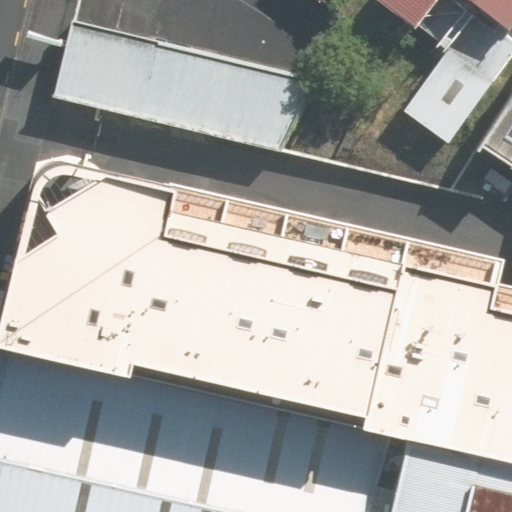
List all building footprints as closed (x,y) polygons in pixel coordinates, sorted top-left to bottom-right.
[(511,0),(392,0),(450,45),(402,106),(454,147),(511,72),(511,0)] [(288,150),(323,81),(71,19),(53,94),(288,150)] [(0,337),(365,422),(511,456),(511,88),(480,139),(511,161),(511,286),(510,286),(511,274),(511,261),(37,157),(0,305),(0,337)] [(0,511),(338,511),(365,422),(0,337),(0,511)] [(511,511),(511,456),(365,422),(338,511),(511,511)]
